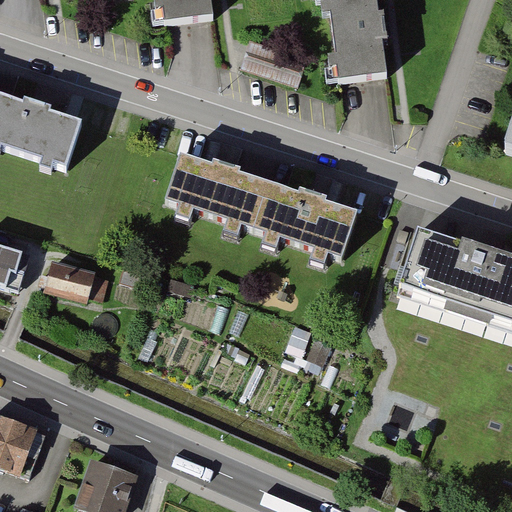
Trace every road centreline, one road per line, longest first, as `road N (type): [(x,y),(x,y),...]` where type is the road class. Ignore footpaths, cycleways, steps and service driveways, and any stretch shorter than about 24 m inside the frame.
road 1 (residential): [(0,47),(511,216)]
road 2 (primary): [(306,511),(0,375)]
